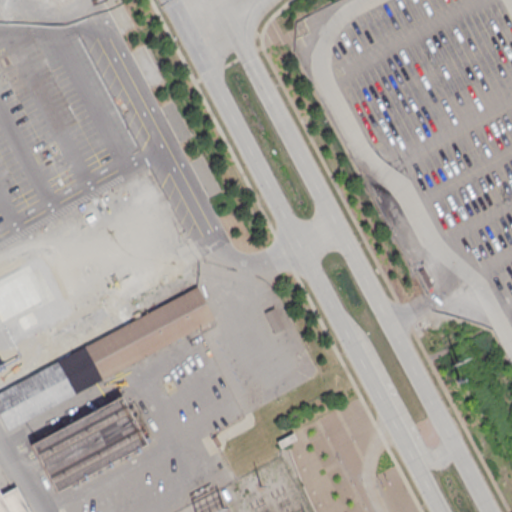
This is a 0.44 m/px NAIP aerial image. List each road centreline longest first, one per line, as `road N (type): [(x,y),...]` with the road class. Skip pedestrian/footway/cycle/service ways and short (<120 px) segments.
road 1 (tertiary): [(492,511),(225,13)]
road 2 (tertiary): [(197,29),(210,74),(439,511)]
road 3 (tertiary): [(335,314),(365,340),(426,452),(442,457),(451,438)]
